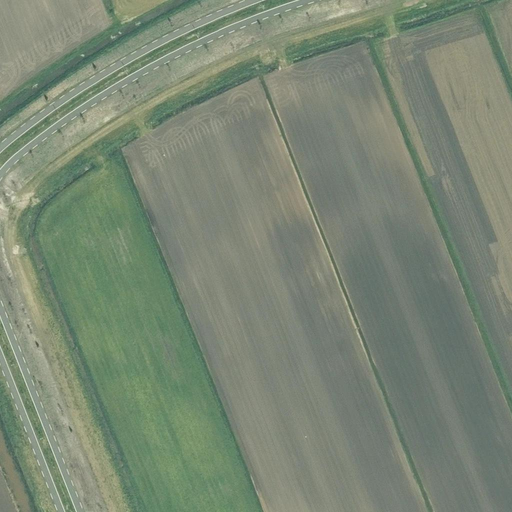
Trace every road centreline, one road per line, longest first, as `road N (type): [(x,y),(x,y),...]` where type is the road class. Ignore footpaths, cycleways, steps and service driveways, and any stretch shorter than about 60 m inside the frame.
road 1 (secondary): [(0,173),(144,69),(306,0)]
road 2 (secondary): [(254,0),(134,55),(0,147)]
road 3 (secondary): [(79,511),(0,310)]
road 4 (secondary): [(0,356),(61,511)]
